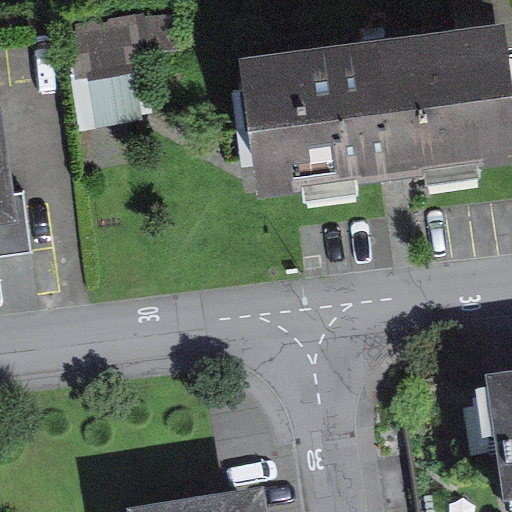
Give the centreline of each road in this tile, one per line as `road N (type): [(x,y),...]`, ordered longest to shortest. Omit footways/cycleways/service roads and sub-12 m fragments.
road 1 (residential): [(324,289),(0,333)]
road 2 (residential): [(356,511),(324,289)]
road 3 (residential): [(511,267),(324,289)]
